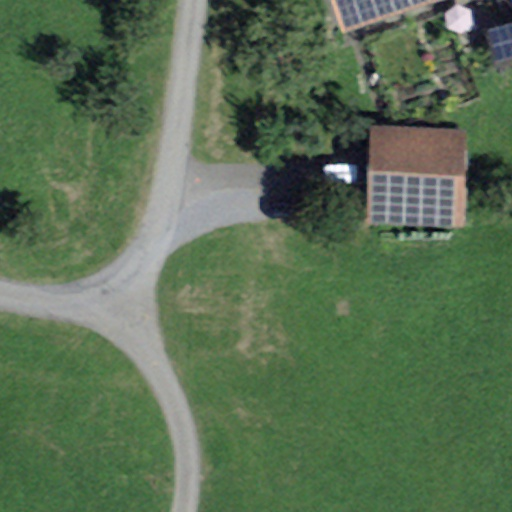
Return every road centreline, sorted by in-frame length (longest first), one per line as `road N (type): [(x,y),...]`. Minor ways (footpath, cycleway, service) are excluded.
road 1 (unclassified): [(108,296),(137,253),(160,183),(193,0)]
road 2 (unclassified): [(185,511),(190,496),(178,402),(108,296)]
